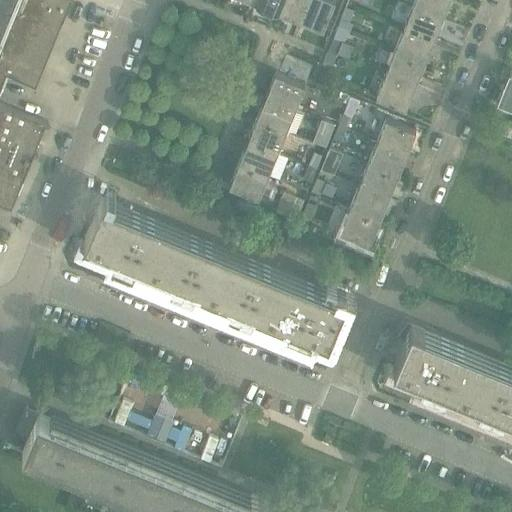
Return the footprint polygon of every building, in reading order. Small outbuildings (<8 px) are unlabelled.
[(0,0),(0,203),(12,209),(12,208),(12,207),(23,180),(46,123),(47,123),(47,122),(0,102),(0,88),(6,74),(12,77),(17,65),(22,54),(26,43),(31,32),(35,21),(40,10),(36,9),(39,0),(0,0)] [(39,0),(36,9),(40,10),(51,15),(56,0),(39,0)] [(56,0),(51,15),(63,20),(71,0),(56,0)] [(255,0),(255,1),(278,10),(281,0),(255,0)] [(307,0),(281,0),(278,10),(300,19),(307,0)] [(334,0),(307,0),(300,19),(324,28),(334,0)] [(415,0),(413,5),(442,17),(449,0),(415,0)] [(413,5),(404,28),(433,40),(442,17),(413,5)] [(40,10),(35,21),(59,31),(63,20),(51,15),(40,10)] [(35,21),(31,32),(54,42),(59,31),(35,21)] [(395,50),(424,62),(433,40),(404,28),(395,50)] [(31,32),(26,43),(50,53),(54,42),(31,32)] [(26,43),(22,54),(45,64),(50,53),(26,43)] [(395,50),(386,72),(415,84),(424,62),(395,50)] [(22,54),(17,65),(41,75),(45,64),(22,54)] [(17,65),(12,77),(36,87),(41,75),(17,65)] [(275,72),(266,95),(296,107),(305,84),(275,72)] [(406,107),(415,84),(386,72),(376,95),(406,107)] [(497,101),(511,106),(511,72),(509,72),(497,101)] [(266,95),(257,117),(286,129),(296,107),(266,95)] [(277,151),(286,129),(257,117),(248,139),(277,151)] [(386,117),(377,140),(406,152),(416,129),(386,117)] [(268,174),(277,151),(248,139),(238,162),(268,174)] [(377,140),(368,162),(397,175),(406,152),(377,140)] [(259,197),(268,174),(238,162),(229,184),(259,197)] [(388,196),(397,175),(368,162),(359,184),(388,196)] [(359,184),(350,207),(379,219),(388,196),(359,184)] [(84,238),(184,279),(330,339),(341,314),(349,315),(351,297),(114,200),(118,191),(108,187),(104,196),(99,194),(89,208),(95,212),(84,238)] [(379,219),(350,207),(340,229),(370,241),(379,219)] [(394,364),(511,413),(511,363),(405,320),(396,334),(404,340),(394,364)] [(174,511),(271,511),(273,510),(37,414),(36,417),(25,413),(18,430),(29,435),(23,450),(174,511)]
